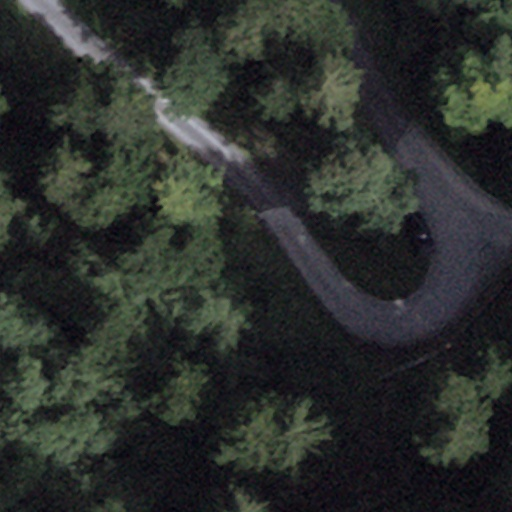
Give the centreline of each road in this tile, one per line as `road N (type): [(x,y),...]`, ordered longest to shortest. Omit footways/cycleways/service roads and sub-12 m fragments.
road 1 (track): [(469,233),(444,284),(406,321),(353,304),(244,173),(39,0)]
road 2 (track): [(327,0),(402,151),(469,233)]
